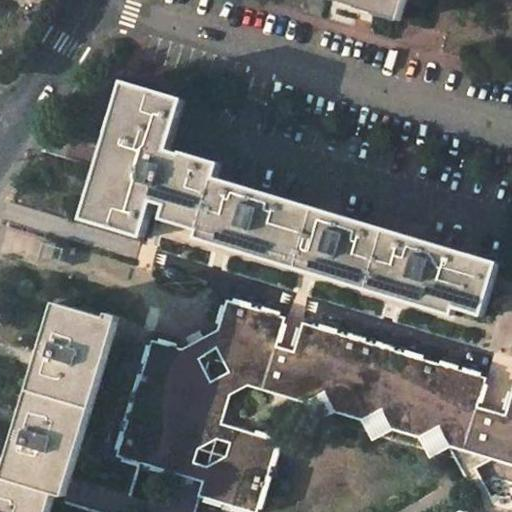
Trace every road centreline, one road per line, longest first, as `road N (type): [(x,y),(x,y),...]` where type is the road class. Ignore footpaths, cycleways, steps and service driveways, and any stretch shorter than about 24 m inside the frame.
road 1 (residential): [(0,210),(511,366)]
road 2 (residential): [(0,157),(95,0)]
